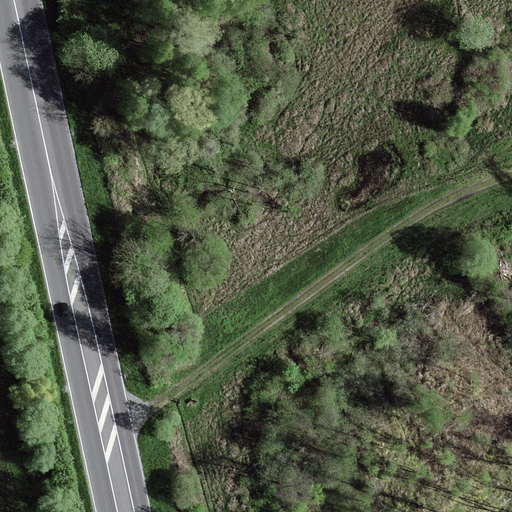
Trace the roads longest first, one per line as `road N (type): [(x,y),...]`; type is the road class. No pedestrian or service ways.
road 1 (primary): [(16,0),(125,511)]
road 2 (track): [(511,171),(458,185),(107,427)]
